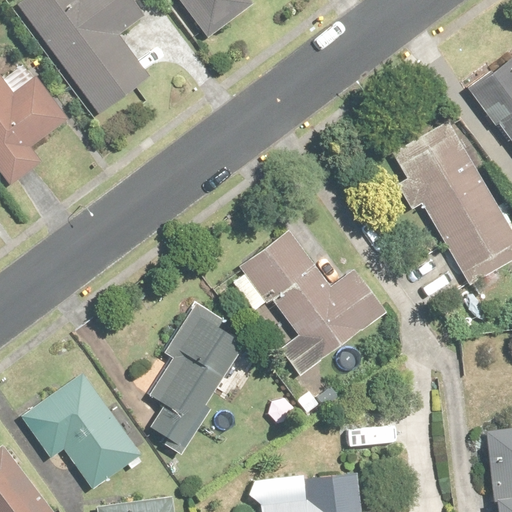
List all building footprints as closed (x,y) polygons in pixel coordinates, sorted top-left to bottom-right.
[(122,98),(145,81),(84,0),(7,0),(0,5),(0,35),(66,135),(122,98)] [(130,0),(173,60),(222,26),(203,0),(130,0)] [(511,83),(498,63),(430,110),(511,229),(511,83)] [(0,93),(0,190),(46,157),(0,93)] [(419,140),(356,175),(431,309),(494,274),(419,140)] [(332,306),(310,322),(258,252),(210,285),(269,352),(245,370),(264,396),(351,331),(332,306)] [(155,467),(167,443),(169,444),(217,353),(166,327),(119,418),(130,424),(118,448),(155,467)] [(51,393),(0,423),(0,461),(13,483),(32,472),(57,509),(105,478),(75,433),(51,393)] [(511,511),(511,449),(453,456),(459,511),(511,511)] [(327,511),(325,494),(275,497),(276,511),(327,511)]
